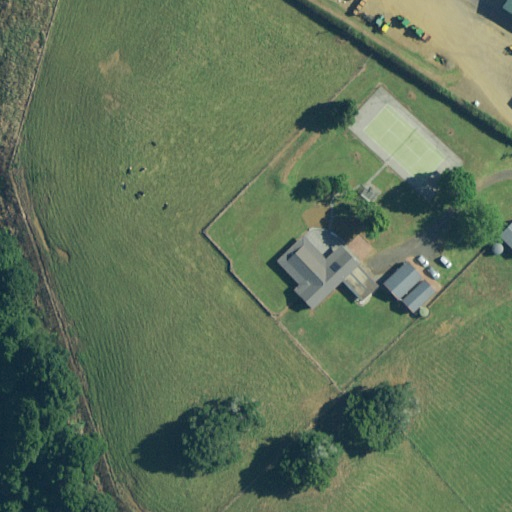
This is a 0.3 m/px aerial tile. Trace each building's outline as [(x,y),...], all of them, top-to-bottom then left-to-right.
[(511,0),(507,0),(502,8),(511,14),(511,0)] [(394,5),(388,15),(405,24),(411,14),(394,5)] [(511,221),(493,239),(511,259),(511,221)] [(359,267),(319,223),(304,237),(277,261),(298,285),(293,289),(311,309),(359,267)] [(397,299),(420,277),(405,262),(383,285),(397,299)] [(420,277),(397,299),(412,314),(434,291),(420,277)]
